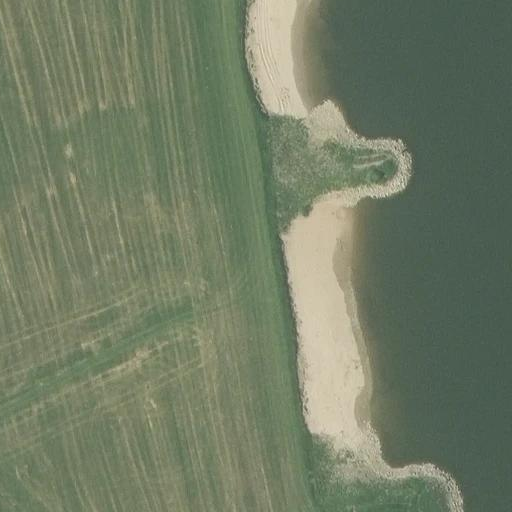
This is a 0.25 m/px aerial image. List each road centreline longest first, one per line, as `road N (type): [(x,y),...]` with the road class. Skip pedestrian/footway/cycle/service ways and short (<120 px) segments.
road 1 (track): [(196,0),(203,215),(179,306),(262,298)]
road 2 (track): [(179,306),(0,403)]
